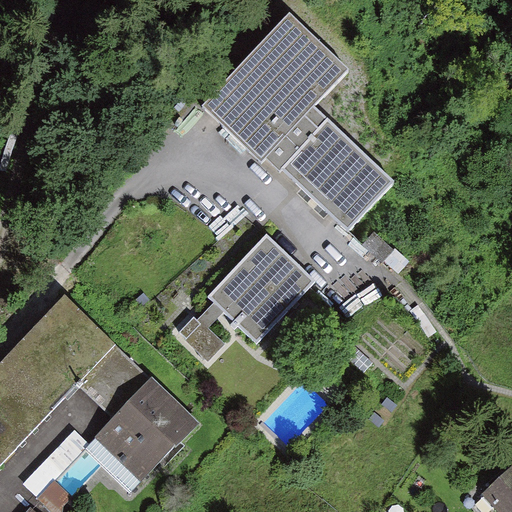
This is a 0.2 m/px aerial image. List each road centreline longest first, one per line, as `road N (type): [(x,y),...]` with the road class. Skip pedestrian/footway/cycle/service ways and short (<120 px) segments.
road 1 (residential): [(0,340),(169,152)]
road 2 (track): [(67,0),(0,233)]
